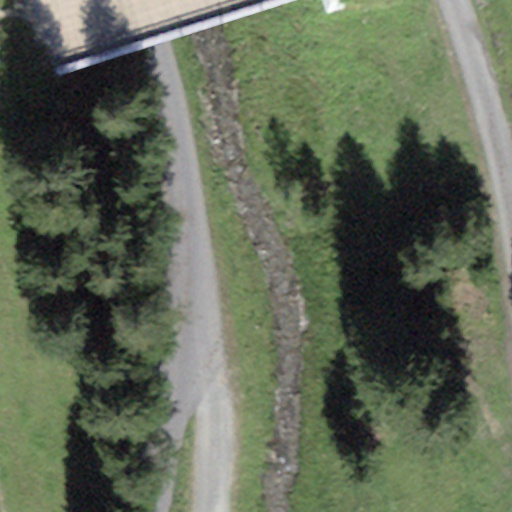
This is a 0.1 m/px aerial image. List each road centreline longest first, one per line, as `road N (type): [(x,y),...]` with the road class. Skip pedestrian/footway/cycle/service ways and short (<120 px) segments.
road 1 (unclassified): [(132,0),(177,184),(176,363),(147,511)]
road 2 (track): [(511,341),(483,135),(437,0)]
road 3 (track): [(176,363),(207,400),(208,511)]
road 4 (track): [(143,0),(0,51)]
